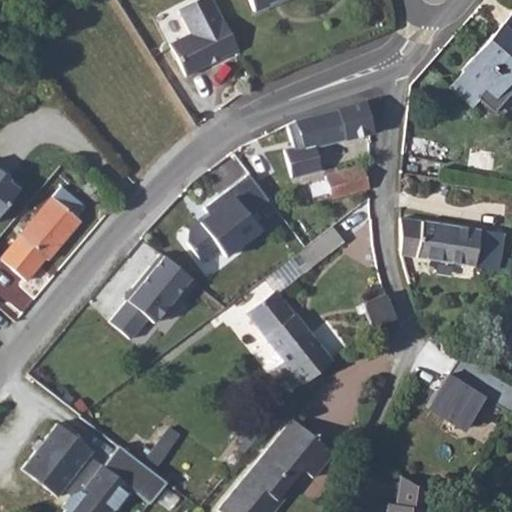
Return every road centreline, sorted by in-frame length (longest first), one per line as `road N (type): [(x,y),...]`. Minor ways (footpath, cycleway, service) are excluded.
road 1 (residential): [(0,366),(124,220),(196,150),(268,107),(397,59)]
road 2 (residential): [(397,59),(385,244),(399,312)]
road 3 (unknown): [(339,511),(407,338),(399,312)]
